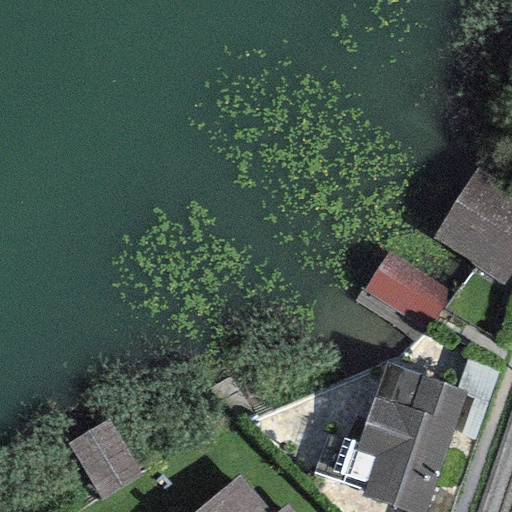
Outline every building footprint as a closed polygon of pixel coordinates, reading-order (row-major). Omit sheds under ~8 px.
[(511,274),(511,188),(479,168),(434,238),(476,264),(506,284),(511,274)] [(457,293),(391,251),(366,291),(431,332),(457,293)] [(359,446),(358,451),(378,458),(365,493),(364,498),(403,511),(428,511),(471,391),(388,362),(359,446)] [(142,476),(111,422),(70,445),(102,500),(142,476)] [(358,451),(359,446),(329,435),(314,475),(365,493),(378,458),(358,451)] [(279,511),(270,511),(240,476),(197,511),(294,511),(289,505),(279,511)]
